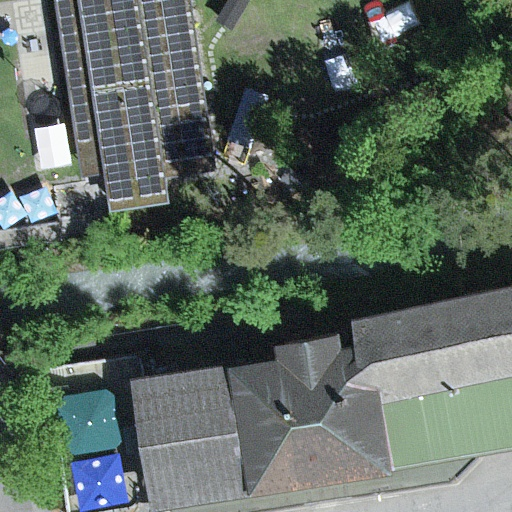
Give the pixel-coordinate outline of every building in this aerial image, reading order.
[(60,0),(81,140),(107,136),(86,0),(60,0)] [(194,0),(86,0),(107,136),(116,196),(173,187),(169,161),(218,153),(194,0)] [(339,62),(303,68),(310,113),(346,108),(339,62)] [(511,285),(371,310),(376,338),(396,465),(511,446),(511,285)] [(287,357),(143,379),(162,501),(396,465),(376,338),(353,342),(351,329),(284,339),(287,357)]
